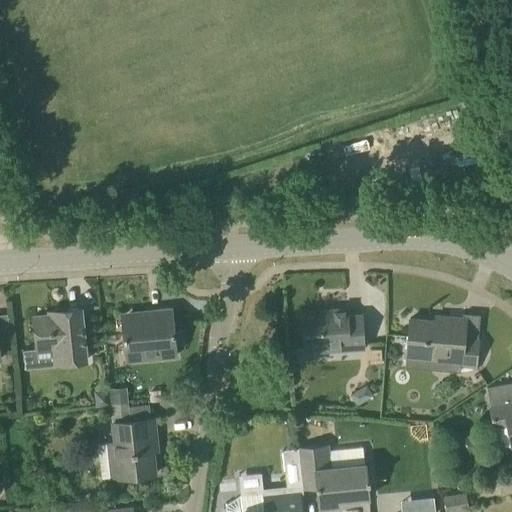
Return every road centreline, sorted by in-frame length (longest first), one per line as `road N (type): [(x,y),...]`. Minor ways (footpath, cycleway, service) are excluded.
road 1 (tertiary): [(232,248),(411,234),(448,236),(509,258)]
road 2 (residential): [(195,511),(232,248)]
road 3 (tertiary): [(0,266),(232,248)]
